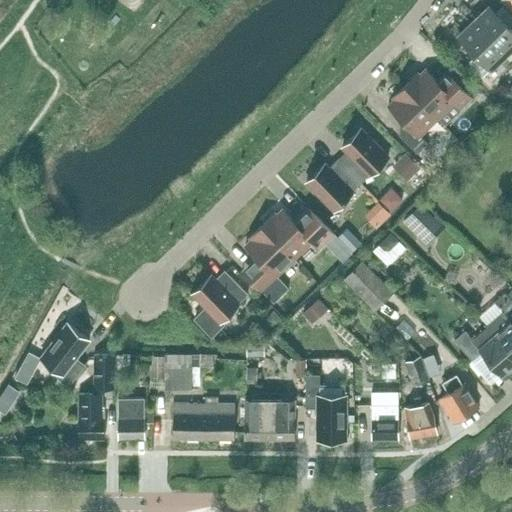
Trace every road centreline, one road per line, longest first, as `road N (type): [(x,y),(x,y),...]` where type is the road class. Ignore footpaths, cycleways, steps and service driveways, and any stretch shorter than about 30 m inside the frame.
road 1 (tertiary): [(0,503),(383,500),(436,483),(511,436)]
road 2 (residential): [(142,293),(433,0)]
